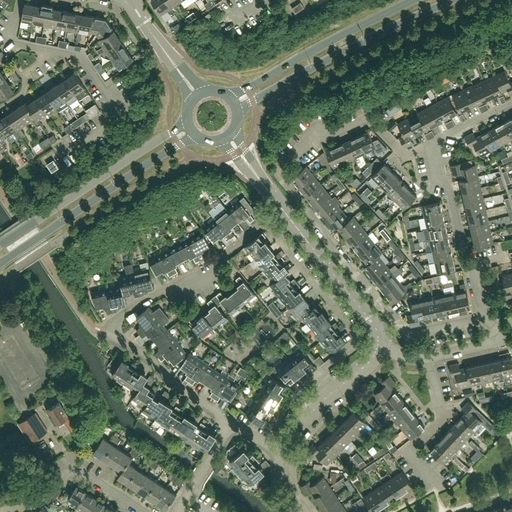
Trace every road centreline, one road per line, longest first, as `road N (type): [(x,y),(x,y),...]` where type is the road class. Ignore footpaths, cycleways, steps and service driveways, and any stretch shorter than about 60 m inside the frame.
road 1 (residential): [(112,335),(131,306),(201,274),(263,220),(359,341),(261,441)]
road 2 (residential): [(487,319),(407,335),(279,178),(278,166),(318,132),(330,134),(364,109),(404,149),(427,151)]
road 3 (secondary): [(236,113),(343,49),(450,0)]
road 4 (residential): [(380,346),(240,152)]
road 5 (secondary): [(0,264),(196,135)]
road 6 (secondary): [(188,121),(0,245)]
road 7 (secondary): [(412,0),(225,94)]
road 8 (residential): [(487,319),(448,186),(427,151)]
road 9 (residential): [(0,511),(65,468),(142,511)]
road 10 (residential): [(75,149),(115,123),(117,109),(81,56),(54,51)]
road 11 (residential): [(431,488),(410,457),(443,413),(429,356)]
road 12 (residential): [(226,422),(112,335)]
road 13 (residential): [(282,450),(380,346)]
